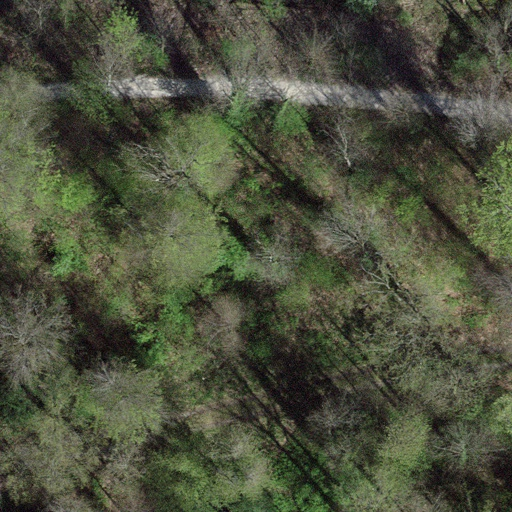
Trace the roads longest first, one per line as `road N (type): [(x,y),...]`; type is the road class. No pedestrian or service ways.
road 1 (track): [(0,462),(379,373),(511,354)]
road 2 (track): [(511,111),(382,95),(0,88)]
